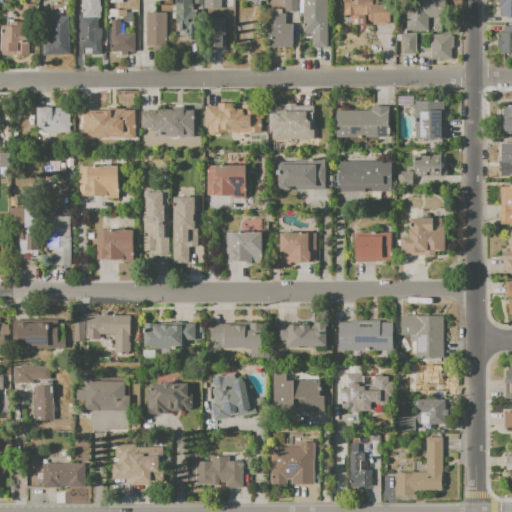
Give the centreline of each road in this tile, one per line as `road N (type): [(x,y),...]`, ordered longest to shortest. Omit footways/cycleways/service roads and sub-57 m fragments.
road 1 (residential): [(511,76),(16,75)]
road 2 (residential): [(473,0),(474,258)]
road 3 (residential): [(325,293),(138,293)]
road 4 (residential): [(475,339),(476,511)]
road 5 (residential): [(474,292),(325,293)]
